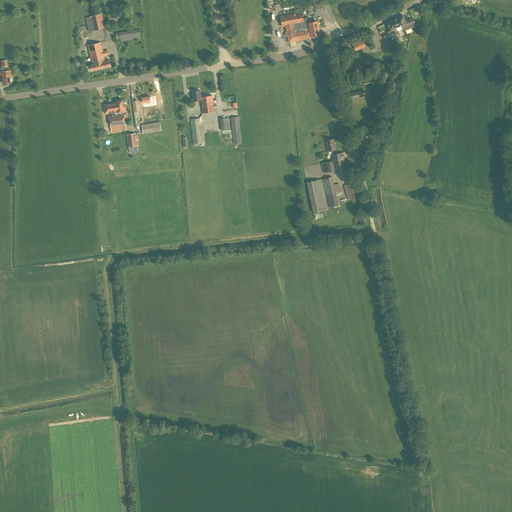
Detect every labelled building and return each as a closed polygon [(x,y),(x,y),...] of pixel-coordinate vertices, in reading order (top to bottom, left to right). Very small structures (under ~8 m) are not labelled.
[(110,25),(128,20),(125,10),(108,15),(110,25)] [(303,18),(302,12),(280,16),(281,20),(280,20),(280,21),(279,21),(279,22),(280,22),(280,23),(281,23),(281,24),(282,27),(285,26),(286,32),(285,32),(286,37),(287,37),(289,43),(311,38),(311,36),(320,35),(318,26),(320,25),(319,22),(318,22),(318,21),(309,23),(308,17),(303,18)] [(89,32),(105,27),(102,13),(85,18),(89,32)] [(412,17),(410,18),(405,20),(403,15),(399,17),(405,28),(404,29),(405,31),(416,26),(412,17)] [(402,29),(405,28),(399,17),(390,21),(395,32),(396,35),(399,33),(398,31),(402,29)] [(385,40),(396,35),(395,32),(390,21),(386,23),(390,31),(389,31),(389,32),(389,33),(383,36),(385,40)] [(118,42),(140,38),(138,29),(116,33),(118,42)] [(399,42),(396,35),(385,40),(388,47),(399,42)] [(103,51),(101,43),(101,42),(88,45),(92,64),(91,64),(93,71),(111,67),(110,60),(106,61),(105,55),(108,55),(107,50),(103,51)] [(11,78),(10,70),(0,71),(0,75),(2,75),(3,83),(10,83),(10,78),(11,78)] [(200,91),(192,91),(193,101),(201,100),(203,113),(214,112),(212,96),(201,97),(200,91)] [(349,100),(364,97),(364,91),(348,94),(349,100)] [(112,116),(109,116),(111,130),(120,129),(119,125),(121,125),(126,125),(124,115),(126,114),(126,112),(126,106),(123,106),(122,100),(117,101),(117,103),(110,104),(110,103),(109,103),(108,104),(104,104),(105,113),(107,113),(111,112),(112,116)] [(234,144),(242,143),(239,116),(231,117),(234,144)] [(200,121),(200,118),(190,119),(193,144),(201,143),(198,122),(200,121)] [(229,118),(220,118),(222,131),(223,131),(230,130),(230,132),(232,132),(230,118),(229,118)] [(143,134),(161,131),(160,122),(142,125),(143,134)] [(138,150),(137,145),(136,133),(127,135),(129,147),(130,151),(138,150)] [(334,154),(333,150),(336,150),(334,139),(326,140),(328,151),(330,151),(331,155),(330,155),(332,162),(321,163),(324,173),(347,169),(343,152),(334,154)] [(334,185),(333,177),(322,179),(328,207),(339,205),(336,193),(341,192),(339,184),(334,185)] [(313,213),(329,210),(322,179),(307,182),(313,213)] [(349,199),(360,197),(356,182),(346,185),(349,199)] [(359,225),(367,223),(366,214),(358,215),(359,225)]
